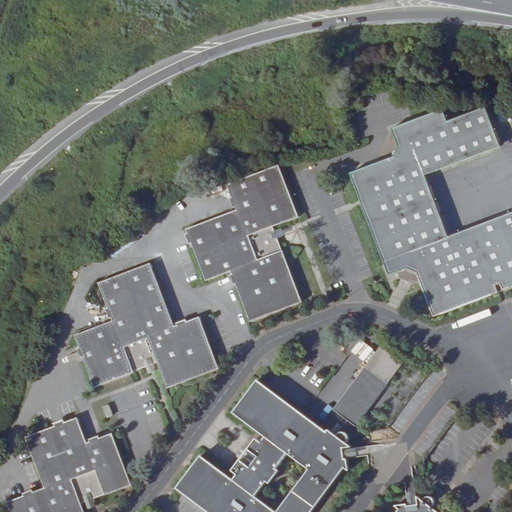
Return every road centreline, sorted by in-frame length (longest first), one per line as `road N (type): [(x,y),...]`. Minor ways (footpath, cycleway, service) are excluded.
road 1 (motorway): [(0,195),(105,109),(245,44),(402,18),(511,22)]
road 2 (unknown): [(0,490),(89,290),(107,270),(161,240)]
road 3 (unknown): [(161,240),(191,299),(217,308),(248,354),(305,385)]
